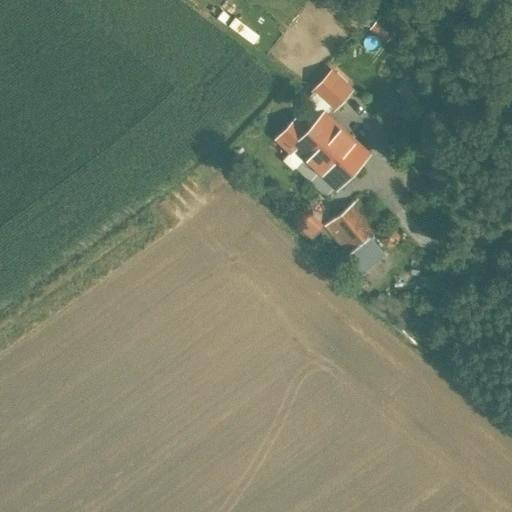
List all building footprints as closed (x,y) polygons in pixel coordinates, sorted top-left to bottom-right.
[(379,16),(370,27),(387,40),(395,29),(379,16)] [(330,71),(314,89),(315,90),(332,106),(333,107),(350,89),(330,71)] [(300,121),(308,129),(323,112),(324,114),(332,106),(315,90),(304,102),(312,109),(300,121)] [(367,153),(324,114),(323,112),(308,129),(292,145),(294,146),(304,156),(319,169),(326,176),(336,186),(367,153)] [(292,145),(308,129),(300,121),(296,117),(277,137),(291,150),(294,146),(292,145)] [(319,169),(304,156),(294,166),(309,179),(319,169)] [(326,176),(319,169),(309,179),(317,187),(326,176)] [(357,200),(326,224),(349,252),(379,227),(357,200)]
